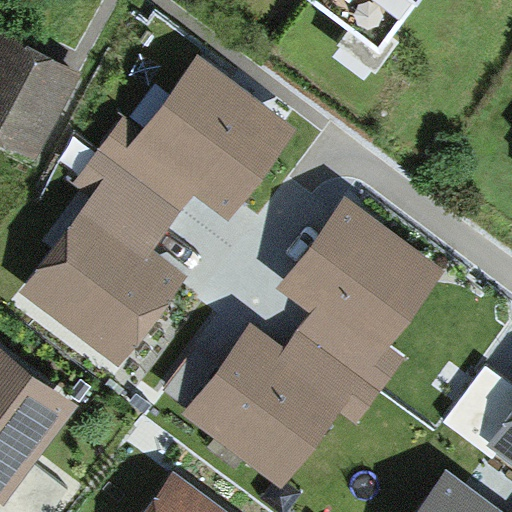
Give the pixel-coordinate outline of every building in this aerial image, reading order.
[(429,0),(328,0),(395,48),(429,0)] [(0,136),(18,146),(56,71),(0,43),(0,136)] [(125,113),(101,144),(179,204),(195,184),(230,210),(297,123),(202,50),(143,127),(125,113)] [(179,204),(101,144),(75,179),(94,193),(25,285),(120,354),(182,271),(147,245),(179,204)] [(440,270),(345,202),(283,288),(316,312),(286,353),(251,327),(188,414),(282,482),(338,405),(356,418),(400,358),(384,346),(440,270)] [(79,401),(0,342),(0,498),(5,501),(79,401)] [(511,418),(492,445),(511,459),(511,418)] [(242,511),(174,463),(138,511),(242,511)] [(495,511),(447,476),(419,511),(495,511)]
